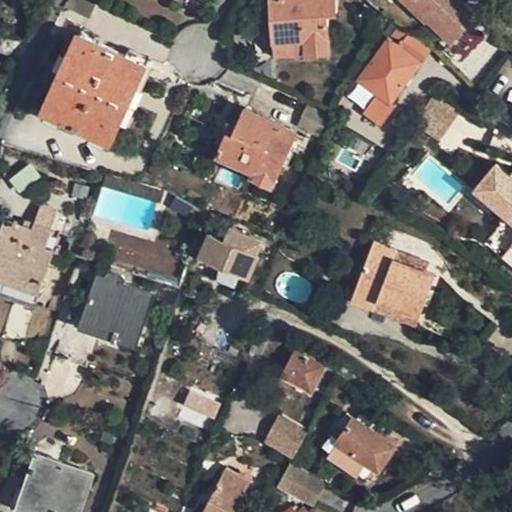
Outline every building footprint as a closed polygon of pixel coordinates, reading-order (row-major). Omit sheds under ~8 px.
[(86,0),(65,0),(63,5),(90,17),(95,4),(86,0)] [(336,0),(270,0),(274,55),(331,51),(329,14),(338,14),(336,0)] [(426,20),(428,19),(430,16),(413,0),(409,0),(407,2),(426,20)] [(413,0),(430,16),(428,19),(451,42),(478,14),(463,0),(413,0)] [(390,103),(430,49),(398,27),(393,34),(402,41),(400,44),(390,36),(359,77),(379,94),(365,113),(381,125),(395,107),(390,103)] [(137,84),(147,62),(79,31),(68,53),(70,54),(56,86),(53,85),(44,108),(112,138),(122,116),(120,115),(134,83),(137,84)] [(461,114),(438,98),(419,123),(443,140),(461,114)] [(320,137),(329,115),(308,104),(297,127),(320,137)] [(274,182),(298,129),(247,106),(234,133),(229,130),(218,153),(254,169),(253,173),(274,182)] [(494,160),(473,184),(504,212),(511,219),(511,234),(509,239),(511,241),(511,165),(507,171),(494,160)] [(88,199),(91,187),(75,183),(72,196),(88,199)] [(511,265),(511,241),(509,239),(511,234),(511,219),(504,212),(481,239),(511,265)] [(33,227),(5,218),(0,231),(0,276),(41,290),(56,246),(48,244),(53,228),(35,223),(33,227)] [(202,252),(221,260),(241,270),(251,274),(260,253),(257,252),(264,237),(233,225),(227,239),(210,231),(202,252)] [(397,250),(374,241),(353,297),(375,307),(379,297),(420,314),(436,275),(425,271),(393,259),(397,250)] [(429,262),(397,250),(393,259),(425,271),(429,262)] [(235,286),(241,270),(221,260),(218,278),(235,286)] [(85,315),(141,332),(153,293),(122,282),(125,276),(110,271),(107,277),(98,274),(85,315)] [(417,323),(420,314),(379,297),(375,307),(417,323)] [(24,343),(34,310),(13,303),(2,337),(24,343)] [(137,343),(141,332),(85,315),(82,324),(137,343)] [(95,337),(77,331),(69,359),(87,365),(95,337)] [(312,376),(318,379),(326,366),(297,350),(283,375),(307,388),(312,376)] [(312,391),(318,379),(312,376),(307,388),(312,391)] [(204,406),(210,393),(192,386),(187,398),(204,406)] [(279,413),(262,443),(292,459),(309,429),(279,413)] [(213,423),(197,417),(188,440),(202,447),(213,423)] [(355,417),(339,440),(379,469),(395,445),(355,417)] [(372,480),(379,469),(339,440),(331,452),(372,480)] [(78,511),(93,472),(37,452),(19,499),(53,511),(54,511),(56,510),(62,511),(78,511)] [(324,482),(291,464),(279,485),(312,504),(324,482)] [(235,511),(250,481),(226,469),(203,511),(235,511)]
